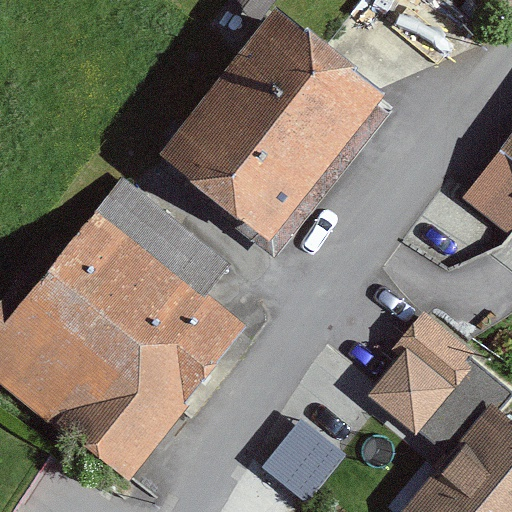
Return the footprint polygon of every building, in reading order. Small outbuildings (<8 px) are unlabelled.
[(377,88),(266,0),(147,147),(258,236),(377,88)] [(511,118),(458,193),(511,231),(511,118)] [(228,256),(118,169),(14,299),(1,289),(0,289),(0,376),(121,473),(246,317),(205,285),(228,256)] [(408,348),(368,394),(416,435),(419,431),(475,365),(470,360),(478,350),(427,307),(399,339),(408,348)] [(511,391),(475,365),(419,431),(450,457),(492,405),(499,411),(511,393),(511,391)] [(511,511),(511,421),(499,411),(492,405),(450,457),(404,511),(511,511)] [(346,455),(300,419),(261,468),(307,504),(346,455)]
